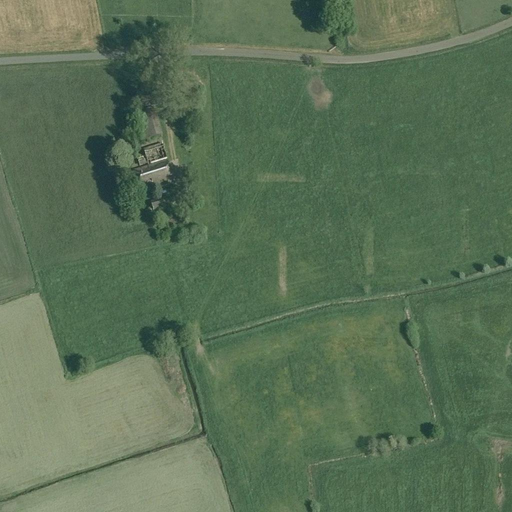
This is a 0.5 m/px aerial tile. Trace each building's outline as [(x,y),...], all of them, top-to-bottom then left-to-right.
[(199,100),(197,87),(177,90),(179,103),(199,100)] [(160,94),(140,97),(141,108),(162,105),(160,94)] [(163,137),(155,112),(137,117),(144,142),(163,137)] [(140,170),(133,172),(139,194),(174,184),(162,145),(143,151),(146,160),(138,162),(140,170)] [(163,199),(150,202),(153,211),(165,208),(163,199)] [(182,226),(180,218),(166,221),(168,230),(182,226)]
